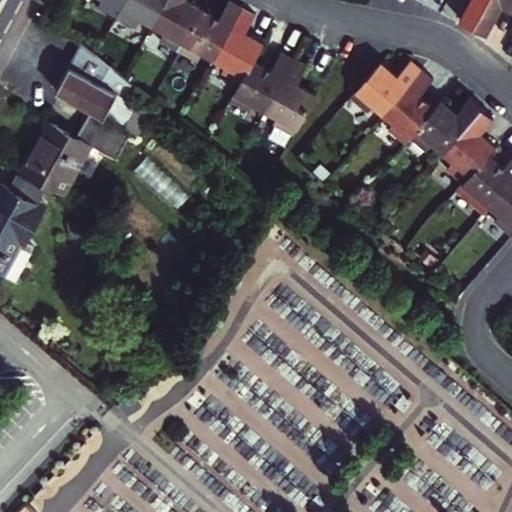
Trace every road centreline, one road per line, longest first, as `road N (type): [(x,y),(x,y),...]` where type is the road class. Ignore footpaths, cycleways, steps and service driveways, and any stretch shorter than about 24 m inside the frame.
road 1 (residential): [(292,0),(438,37),(511,94)]
road 2 (residential): [(511,268),(484,300),(475,333),(511,376)]
